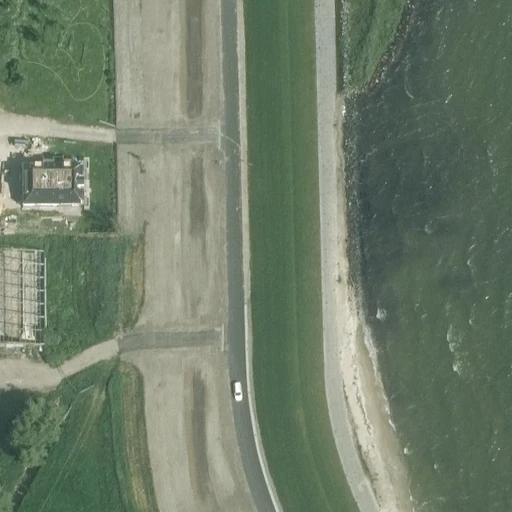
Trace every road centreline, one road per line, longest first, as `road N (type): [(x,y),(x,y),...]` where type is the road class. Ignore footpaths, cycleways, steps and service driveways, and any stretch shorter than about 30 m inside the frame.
road 1 (tertiary): [(265,511),(250,463),(234,326),(226,0)]
road 2 (track): [(74,511),(94,407),(128,345)]
